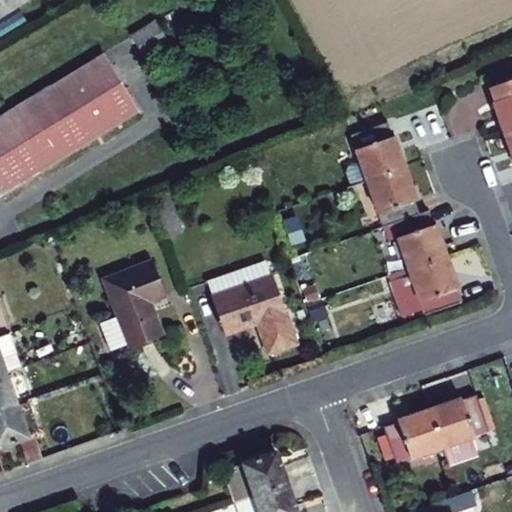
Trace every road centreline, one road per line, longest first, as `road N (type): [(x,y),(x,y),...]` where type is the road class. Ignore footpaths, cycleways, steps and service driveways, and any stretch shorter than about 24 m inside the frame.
road 1 (residential): [(0,501),(316,392)]
road 2 (residential): [(316,392),(511,324)]
road 3 (residential): [(316,392),(357,511)]
road 4 (residential): [(511,272),(469,154)]
